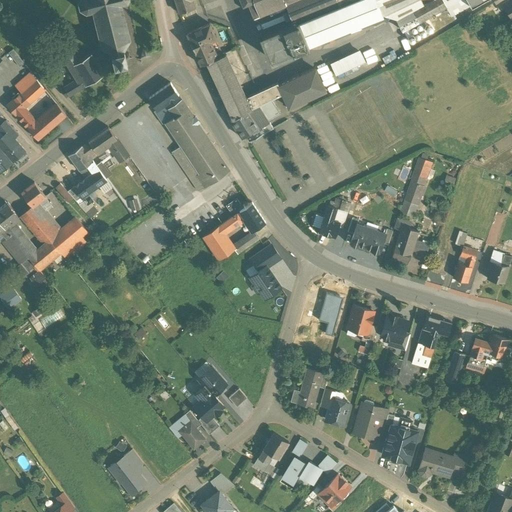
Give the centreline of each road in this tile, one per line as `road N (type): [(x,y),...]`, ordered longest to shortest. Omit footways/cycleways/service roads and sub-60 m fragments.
road 1 (tertiary): [(314,260),(277,223),(174,72)]
road 2 (tertiary): [(511,327),(357,281),(314,260)]
road 3 (residential): [(266,411),(436,511)]
road 4 (residential): [(266,411),(143,511)]
road 5 (residential): [(314,260),(266,411)]
road 6 (tertiary): [(174,72),(157,75),(49,160)]
